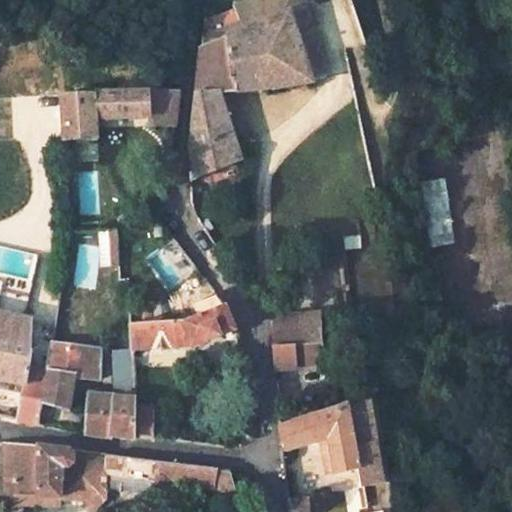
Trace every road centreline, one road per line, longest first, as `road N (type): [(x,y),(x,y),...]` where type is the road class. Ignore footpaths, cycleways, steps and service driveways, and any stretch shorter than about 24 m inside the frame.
road 1 (residential): [(186,88),(177,216),(245,314),(266,381),(272,459)]
road 2 (residential): [(0,427),(184,456),(272,459)]
